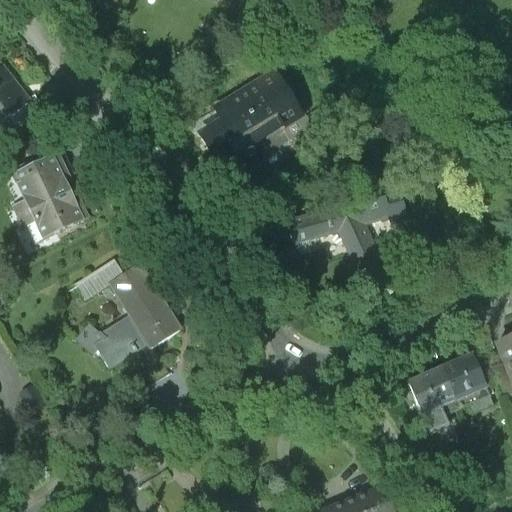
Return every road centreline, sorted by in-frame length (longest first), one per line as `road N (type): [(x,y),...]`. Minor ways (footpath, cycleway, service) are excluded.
road 1 (residential): [(306,375),(13,0)]
road 2 (residential): [(306,375),(131,454),(41,511)]
road 3 (residential): [(511,293),(306,375)]
